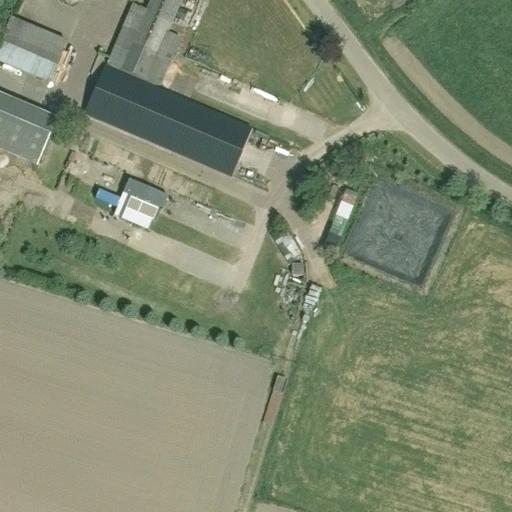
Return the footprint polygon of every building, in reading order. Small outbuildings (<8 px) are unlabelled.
[(253,132),(193,106),(158,91),(181,40),(168,34),(182,0),(151,0),(147,12),(134,6),(86,115),(232,179),(253,132)] [(56,67),(67,42),(10,19),(0,43),(56,67)] [(0,151),(37,167),(56,122),(0,98),(0,151)] [(374,147),(344,164),(353,179),(382,163),(374,147)] [(146,162),(203,182),(206,173),(148,154),(146,162)] [(116,176),(110,190),(170,214),(175,200),(116,176)] [(42,217),(36,236),(50,240),(56,222),(42,217)] [(276,240),(289,265),(298,260),(285,236),(276,240)]
